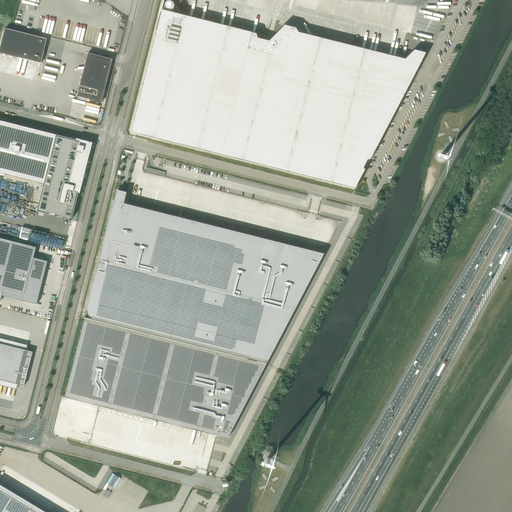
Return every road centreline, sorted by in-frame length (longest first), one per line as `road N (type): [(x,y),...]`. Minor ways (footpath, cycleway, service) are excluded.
road 1 (unclassified): [(511,43),(271,511)]
road 2 (tertiary): [(35,438),(114,138)]
road 3 (tertiary): [(106,136),(29,429)]
road 4 (motorway): [(511,203),(374,447)]
road 5 (unclassified): [(370,202),(114,138)]
road 6 (motorway): [(387,455),(511,234)]
road 7 (unclassified): [(221,487),(35,438)]
road 8 (unclassified): [(418,511),(511,358)]
road 9 (tertiary): [(114,138),(150,0)]
road 10 (tertiary): [(141,0),(106,136)]
